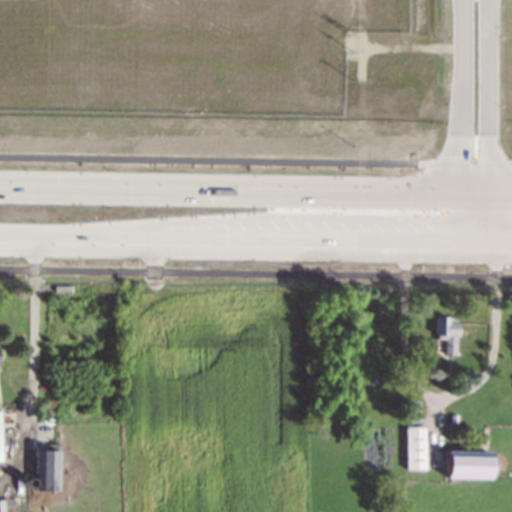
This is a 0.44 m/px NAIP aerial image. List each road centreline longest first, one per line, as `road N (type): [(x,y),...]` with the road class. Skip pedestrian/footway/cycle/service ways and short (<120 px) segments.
road 1 (tertiary): [(0,240),(487,247)]
road 2 (tertiary): [(457,190),(0,183)]
road 3 (tertiary): [(59,241),(267,216),(456,219)]
road 4 (residential): [(487,191),(486,0)]
road 5 (residential): [(459,0),(457,190)]
